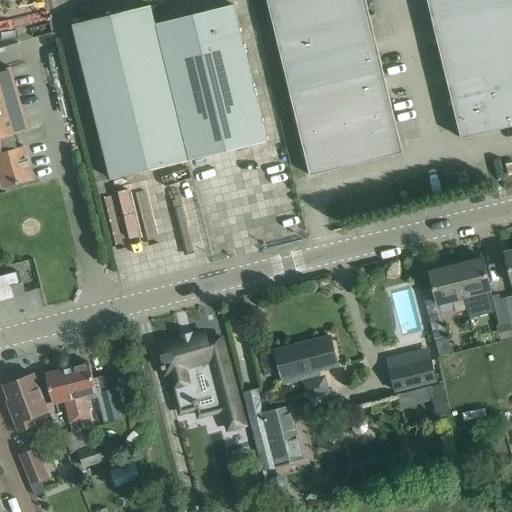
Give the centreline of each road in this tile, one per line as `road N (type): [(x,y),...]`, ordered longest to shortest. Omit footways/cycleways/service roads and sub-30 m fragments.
road 1 (unclassified): [(0,339),(511,208)]
road 2 (unknown): [(101,312),(40,67),(28,51),(0,45)]
